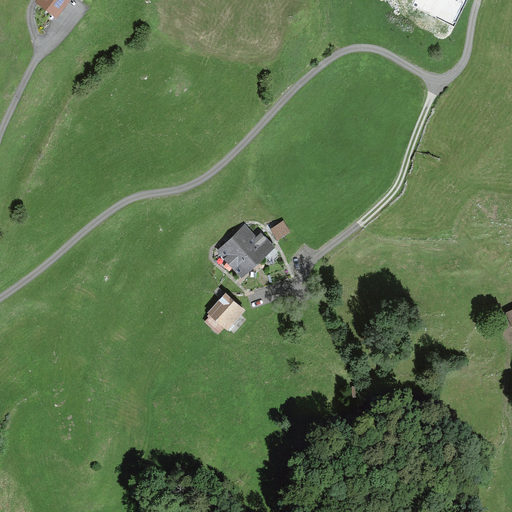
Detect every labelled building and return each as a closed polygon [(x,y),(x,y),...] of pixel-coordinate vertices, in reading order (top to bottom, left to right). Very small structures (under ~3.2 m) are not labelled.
[(36,0),(35,1),(57,16),(68,0),(36,0)] [(283,220),(270,228),(278,239),(291,231),(283,220)] [(256,236),(245,224),(232,235),(257,262),(275,246),(261,231),(256,236)] [(257,262),(232,235),(217,249),(242,276),(257,262)] [(245,309),(226,291),(207,311),(210,314),(204,321),(218,333),(224,327),(227,329),(245,309)]
